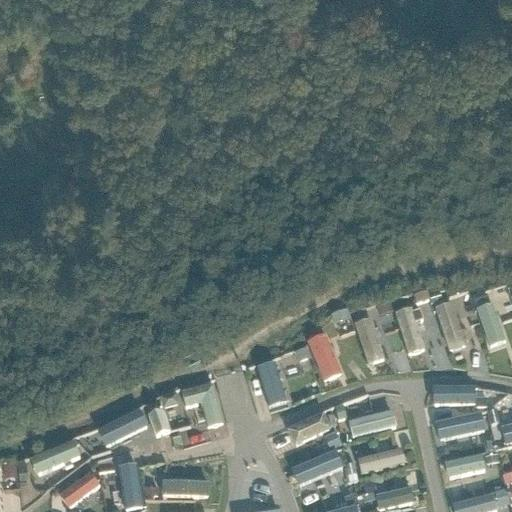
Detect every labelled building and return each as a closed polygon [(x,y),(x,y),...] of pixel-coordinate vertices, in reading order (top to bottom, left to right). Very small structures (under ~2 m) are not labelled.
[(426,294),(413,298),(416,307),(429,303),(426,294)] [(389,306),(376,310),(379,318),(392,314),(389,306)] [(346,312),(331,317),(334,325),(349,320),(346,312)] [(305,351),(294,355),(298,365),(309,361),(305,351)] [(175,397),(160,401),(163,411),(177,407),(175,397)] [(15,468),(2,469),(4,483),(17,482),(15,468)] [(145,492),(145,500),(157,500),(157,492),(145,492)]
